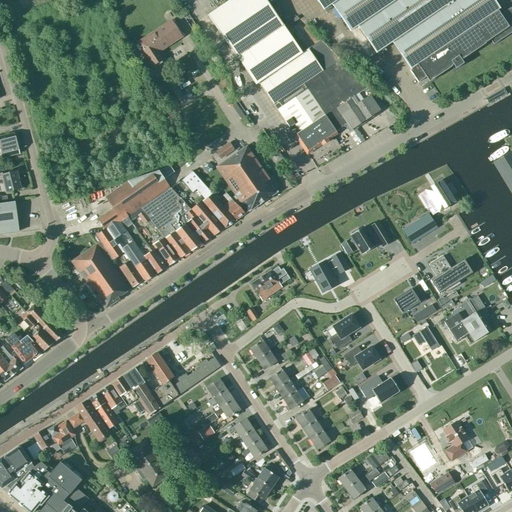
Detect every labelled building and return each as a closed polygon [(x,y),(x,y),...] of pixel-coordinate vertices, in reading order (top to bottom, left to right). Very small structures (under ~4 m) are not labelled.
[(265,0),(230,0),(208,15),(236,57),(283,25),(265,0)] [(317,0),(324,10),(332,4),(350,31),(358,26),(376,53),(392,42),(411,69),(410,70),(418,82),(432,73),(435,77),(453,65),(456,69),(464,63),(461,59),(490,39),(494,45),(511,32),(511,9),(510,7),(500,14),(497,10),(499,8),(493,0),(317,0)] [(170,20),(152,32),(137,43),(152,66),(161,60),(157,53),(181,37),(170,20)] [(318,74),(303,83),(336,132),(347,123),(351,130),(380,111),(370,96),(374,94),(321,40),(308,49),(323,70),(318,74)] [(308,49),(259,83),(289,128),(294,124),(299,132),(295,135),(306,152),(320,142),(323,146),(332,140),(329,136),(336,132),(303,83),(318,74),(323,70),(308,49)] [(430,99),(438,93),(431,84),(423,89),(430,99)] [(506,95),(503,90),(486,100),(489,105),(506,95)] [(13,133),(0,136),(0,152),(1,152),(2,158),(19,154),(13,133)] [(230,143),(216,152),(220,159),(234,150),(230,143)] [(215,167),(247,213),(278,191),(247,146),(215,167)] [(511,149),(491,161),(511,194),(511,149)] [(16,172),(2,175),(2,174),(0,174),(0,183),(3,182),(6,193),(20,189),(16,172)] [(169,188),(158,172),(128,182),(105,197),(113,209),(97,220),(104,230),(96,236),(100,241),(97,244),(110,261),(113,259),(123,252),(129,262),(142,281),(144,283),(156,275),(140,251),(140,252),(124,229),(119,222),(127,217),(169,188)] [(192,172),(182,181),(197,199),(198,197),(225,228),(236,220),(235,220),(212,194),(192,172)] [(441,180),(424,190),(438,212),(455,202),(441,180)] [(163,238),(164,239),(179,259),(191,251),(212,237),(189,208),(171,188),(142,208),(163,238)] [(231,200),(225,193),(223,196),(229,202),(224,206),(236,220),(244,214),(231,200)] [(200,202),(191,209),(214,235),(224,229),(200,202)] [(14,203),(0,204),(0,233),(18,232),(14,203)] [(140,226),(150,220),(143,212),(138,215),(134,218),(140,226)] [(428,214),(407,227),(415,241),(436,227),(428,214)] [(127,217),(119,222),(124,229),(132,224),(127,217)] [(392,241),(380,222),(371,227),(372,229),(368,232),(364,225),(357,230),(356,229),(351,232),(351,233),(350,234),(363,253),(376,244),(375,242),(379,239),(384,247),(392,241)] [(153,245),(168,266),(179,259),(164,239),(163,238),(153,245)] [(73,260),(72,257),(65,262),(67,265),(72,262),(105,310),(123,297),(122,295),(129,290),(110,261),(97,244),(73,260)] [(156,275),(166,268),(154,250),(147,255),(143,249),(140,251),(156,275)] [(325,261),(310,270),(322,292),(338,284),(330,270),(336,266),(340,273),(347,269),(338,253),(331,257),(333,260),(327,263),(325,261)] [(443,256),(429,265),(436,277),(430,280),(439,294),(445,290),(446,293),(460,284),(459,281),(472,273),(464,260),(450,268),(443,256)] [(142,281),(129,262),(120,268),(133,287),(142,281)] [(283,268),(280,270),(278,267),(271,271),(270,270),(250,284),(262,301),(282,287),(280,285),(290,278),(283,268)] [(6,282),(5,280),(0,285),(11,296),(15,292),(10,286),(15,282),(11,278),(6,282)] [(411,288),(393,299),(402,313),(418,303),(419,304),(426,300),(417,287),(412,290),(411,288)] [(442,297),(437,300),(440,305),(457,295),(455,291),(443,298),(442,297)] [(446,321),(444,323),(449,330),(451,329),(458,340),(465,336),(470,343),(489,331),(482,320),(485,318),(483,314),(484,314),(484,313),(485,312),(485,311),(485,310),(485,309),(479,299),(478,299),(477,298),(476,298),(475,298),(474,298),(451,312),(452,314),(445,318),(446,321)] [(26,313),(29,315),(54,343),(63,336),(42,314),(34,304),(26,313)] [(431,305),(421,311),(425,317),(435,311),(431,305)] [(246,312),(252,322),(259,317),(252,308),(246,312)] [(28,337),(35,344),(43,352),(54,343),(29,315),(26,313),(21,317),(31,328),(32,327),(35,331),(28,337)] [(331,338),(338,349),(351,341),(347,334),(358,327),(351,315),(333,327),(337,334),(331,338)] [(304,322),(307,327),(312,323),(308,318),(304,322)] [(426,327),(412,336),(412,337),(413,336),(418,345),(425,341),(431,351),(438,346),(438,347),(439,346),(426,326),(426,327)] [(293,337),(297,342),(307,336),(303,330),(293,337)] [(13,334),(6,339),(6,340),(14,350),(13,350),(24,364),(34,357),(36,357),(39,355),(39,352),(40,352),(28,337),(20,343),(14,335),(13,334)] [(262,340),(249,349),(256,359),(269,351),(262,340)] [(288,340),(274,347),(279,357),(293,350),(288,340)] [(0,376),(4,382),(21,369),(13,357),(12,357),(5,350),(2,347),(1,348),(0,346),(0,376)] [(344,355),(351,367),(358,362),(362,369),(378,359),(371,347),(361,353),(357,347),(344,355)] [(256,359),(264,370),(276,361),(269,351),(256,359)] [(160,408),(220,367),(214,358),(208,362),(206,360),(198,366),(199,368),(187,376),(186,374),(177,380),(179,382),(173,386),(169,381),(174,377),(157,353),(145,360),(162,385),(151,392),(150,393),(160,408)] [(319,359),(327,372),(331,369),(323,356),(319,359)] [(410,364),(415,373),(422,369),(416,360),(410,364)] [(295,375),(298,379),(318,366),(315,362),(295,375)] [(160,408),(150,393),(151,392),(134,368),(123,376),(137,398),(145,409),(149,415),(160,408)] [(282,370),(269,378),(276,389),(289,380),(282,370)] [(322,383),(327,391),(339,383),(335,375),(322,383)] [(123,376),(112,384),(119,395),(127,406),(137,398),(123,376)] [(377,376),(360,388),(367,399),(375,394),(381,403),(398,392),(390,378),(382,383),(377,376)] [(219,379),(206,387),(213,398),(226,389),(219,379)] [(289,380),(276,389),(283,399),(296,390),(289,380)] [(110,385),(99,392),(111,409),(115,416),(118,413),(117,412),(125,406),(110,385)] [(334,393),(339,400),(346,395),(342,388),(334,393)] [(226,389),(213,398),(207,402),(210,406),(216,402),(220,408),(233,400),(226,389)] [(283,399),(290,409),(303,401),(296,390),(283,399)] [(252,396),(258,403),(262,400),(255,392),(252,396)] [(105,403),(99,393),(88,400),(98,415),(108,408),(105,403)] [(87,400),(76,408),(78,412),(85,422),(98,441),(109,434),(87,400)] [(233,400),(220,408),(200,421),(204,427),(217,418),(217,417),(223,413),(227,419),(240,410),(233,400)] [(108,430),(118,423),(108,408),(98,415),(108,430)] [(357,409),(347,416),(353,424),(363,417),(357,409)] [(308,410),(296,418),(303,429),(315,420),(308,410)] [(150,425),(162,417),(158,411),(146,419),(150,425)] [(233,427),(228,430),(231,435),(236,431),(240,437),(246,433),(253,429),(246,419),(239,423),(233,427)] [(315,420),(303,429),(310,439),(322,430),(315,420)] [(75,435),(66,421),(55,428),(58,432),(52,436),(58,446),(75,435)] [(466,451),(460,442),(467,438),(457,423),(444,431),(453,446),(446,451),(452,460),(466,451)] [(198,433),(203,440),(214,433),(209,425),(198,433)] [(55,428),(54,426),(48,430),(51,435),(52,436),(58,432),(55,428)] [(52,436),(51,435),(47,437),(42,429),(33,436),(37,442),(27,448),(34,460),(40,456),(38,453),(42,450),(43,450),(45,455),(47,453),(45,449),(51,445),(55,452),(60,449),(58,446),(52,436)] [(240,437),(233,442),(236,447),(243,442),(247,448),(260,439),(253,429),(246,433),(240,437)] [(322,430),(310,439),(317,449),(329,441),(322,430)] [(204,441),(208,447),(218,440),(214,434),(204,441)] [(247,448),(248,449),(241,453),(244,457),(250,453),(254,458),(267,450),(260,439),(247,448)] [(145,441),(129,452),(135,460),(131,463),(143,480),(146,478),(152,487),(169,476),(145,441)] [(423,444),(410,452),(414,459),(413,459),(417,466),(418,466),(422,472),(436,463),(423,444)] [(0,487),(1,489),(6,485),(10,489),(9,491),(9,492),(9,494),(9,495),(28,511),(32,511),(39,504),(45,509),(42,511),(77,511),(89,499),(75,487),(81,480),(60,462),(52,472),(41,462),(34,467),(19,445),(0,458),(0,487)] [(121,455),(115,446),(106,451),(113,461),(121,455)] [(382,449),(373,456),(380,464),(388,458),(382,449)] [(372,455),(367,458),(374,468),(379,465),(372,455)] [(490,472),(499,467),(495,461),(486,466),(490,472)] [(229,471),(233,477),(245,469),(241,463),(229,471)] [(264,468),(256,479),(271,488),(278,477),(271,473),(273,469),(266,464),(264,468)] [(395,466),(386,472),(390,477),(398,470),(395,466)] [(254,476),(255,475),(250,468),(246,471),(254,476)] [(349,469),(337,479),(345,489),(357,480),(349,469)] [(500,469),(490,475),(497,487),(503,484),(508,492),(511,490),(511,473),(510,470),(503,474),(500,469)] [(241,475),(245,478),(250,481),(251,480),(254,482),(246,495),(254,500),(257,495),(263,499),(271,488),(256,479),(253,477),(254,476),(246,471),(245,470),(241,475)] [(371,482),(376,488),(388,478),(384,472),(371,482)] [(454,484),(447,473),(430,483),(437,494),(454,484)] [(403,482),(400,478),(393,483),(396,487),(397,486),(400,491),(408,484),(405,480),(403,482)] [(345,489),(353,499),(365,490),(357,480),(345,489)] [(474,492),(467,496),(477,511),(488,505),(481,493),(486,490),(481,481),(471,487),(474,492)] [(221,489),(231,496),(235,490),(225,484),(221,489)] [(390,490),(393,495),(398,492),(395,486),(390,490)] [(406,497),(405,498),(409,503),(412,506),(415,511),(429,511),(426,508),(421,501),(420,500),(414,491),(413,492),(406,497)] [(457,495),(447,502),(453,511),(457,511),(460,510),(461,511),(477,511),(467,496),(461,501),(457,495)] [(371,498),(359,507),(362,511),(373,511),(379,508),(371,498)] [(240,502),(236,508),(239,511),(238,511),(255,511),(257,511),(245,503),(244,504),(240,502)]
